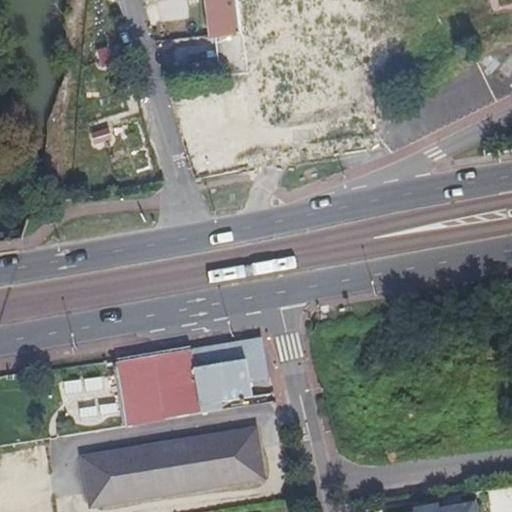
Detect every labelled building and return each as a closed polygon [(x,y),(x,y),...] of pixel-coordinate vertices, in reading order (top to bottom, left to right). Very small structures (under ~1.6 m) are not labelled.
[(145,0),(146,21),(185,21),(184,0),(145,0)] [(239,34),(235,0),(208,0),(212,37),(217,37),(239,34)] [(217,37),(223,82),(245,79),(239,34),(217,37)] [(119,364),(128,429),(225,413),(224,404),(255,399),(252,384),(270,381),(264,341),(119,364)] [(138,460),(126,452),(117,464),(105,455),(86,480),(99,489),(91,501),(104,509),(112,498),(125,506),(133,494),(145,503),(154,491),(166,500),(174,488),(186,496),(195,485),(207,493),(215,481),(227,490),(236,478),(248,486),(266,461),(254,453),(262,442),(249,433),(241,444),(229,435),(220,447),(208,439),(199,451),(187,442),(179,454),(167,445),(158,458),(146,449),(138,460)]
